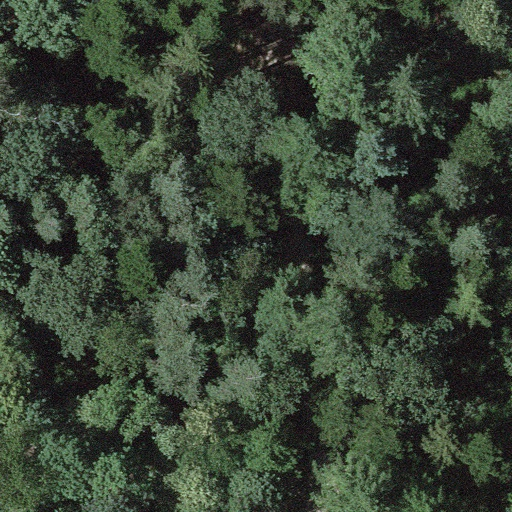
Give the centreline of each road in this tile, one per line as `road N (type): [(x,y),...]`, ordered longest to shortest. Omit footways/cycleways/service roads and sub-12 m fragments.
road 1 (track): [(273,0),(270,245),(325,511)]
road 2 (track): [(0,392),(336,511)]
